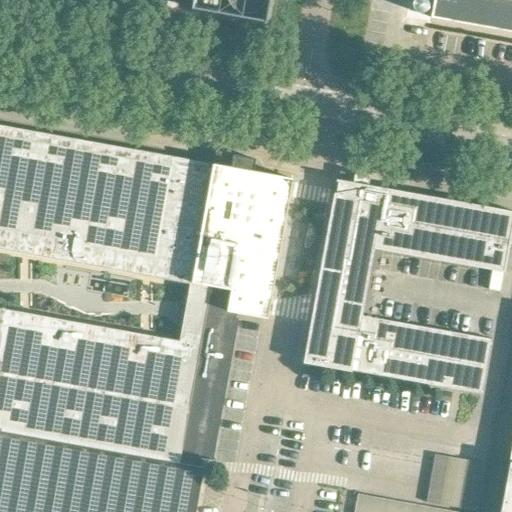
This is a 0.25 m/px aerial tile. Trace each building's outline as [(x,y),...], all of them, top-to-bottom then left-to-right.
[(192,0),(191,9),(265,22),(268,0),(192,0)] [(511,0),(433,0),(430,18),(511,32),(511,0)] [(233,155),(230,167),(0,125),(0,371),(219,411),(233,337),(236,322),(270,328),(279,278),(274,277),(292,179),(253,172),(255,159),(233,155)] [(412,177),(414,161),(389,157),(386,173),(412,177)] [(334,193),(303,364),(352,372),(352,371),(481,395),(491,339),(362,316),(374,249),(492,270),(489,290),(501,292),(511,229),(511,211),(368,185),(370,177),(355,174),(353,183),(352,190),(349,191),(349,190),(349,189),(348,189),(347,188),(346,188),(345,188),(344,188),(343,188),(342,188),(342,189),(341,190),(341,191),(340,192),(334,193)] [(0,511),(195,511),(204,467),(199,467),(201,458),(213,460),(214,457),(211,456),(219,411),(0,371),(0,511)] [(437,454),(429,501),(481,511),(489,463),(437,454)] [(509,462),(499,511),(511,511),(511,460),(509,460),(509,462)] [(353,511),(457,511),(357,494),(353,511)]
